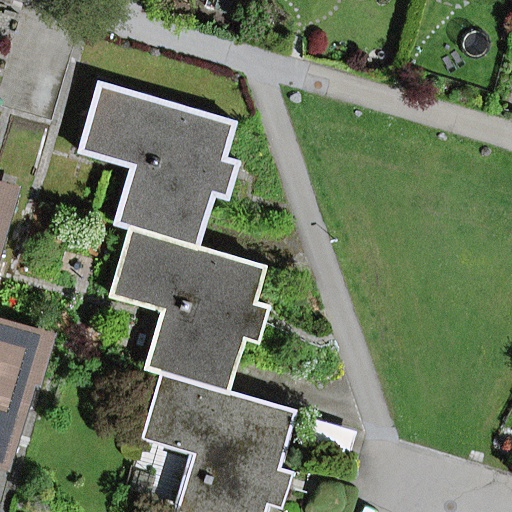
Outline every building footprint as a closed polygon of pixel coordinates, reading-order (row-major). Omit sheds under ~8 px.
[(134,168),(149,172),(133,230),(200,249),(216,195),(226,162),(237,124),(102,85),(82,152),(134,168)] [(241,167),(226,162),(216,195),(232,199),(241,167)] [(117,225),(133,230),(149,172),(134,168),(117,225)] [(0,239),(13,194),(0,190),(0,239)] [(257,306),(268,269),(200,249),(133,230),(113,295),(165,310),(180,315),(163,374),(231,394),(247,339),(257,306)] [(257,306),(247,339),(261,343),(271,311),(257,306)] [(148,369),(163,374),(180,315),(165,310),(148,369)] [(0,467),(2,469),(41,340),(0,327),(0,467)] [(195,511),(269,511),(272,504),(281,472),(298,413),(231,394),(163,374),(144,440),(196,455),(211,460),(195,511)] [(179,511),(195,511),(211,460),(196,455),(179,511)] [(281,472),(272,504),(286,508),(295,476),(281,472)]
